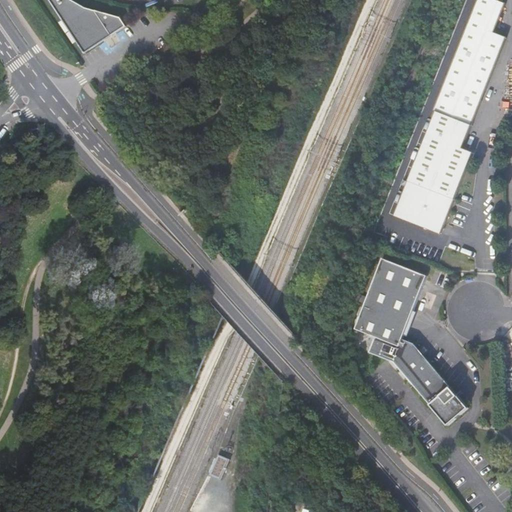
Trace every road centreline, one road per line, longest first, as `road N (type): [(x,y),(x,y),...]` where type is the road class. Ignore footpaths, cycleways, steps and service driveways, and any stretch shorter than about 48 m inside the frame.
road 1 (secondary): [(423,511),(264,326),(43,90)]
road 2 (secondary): [(43,90),(103,179),(408,511)]
